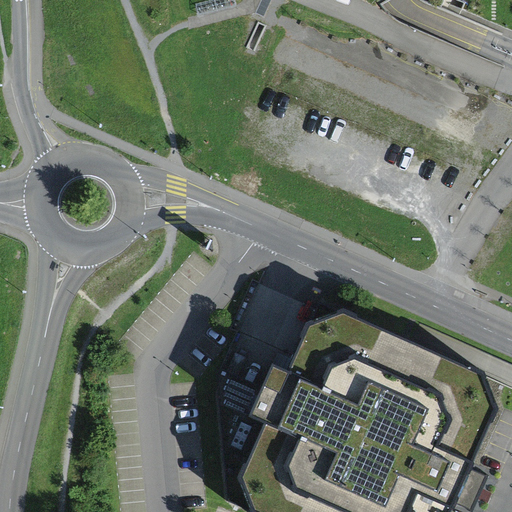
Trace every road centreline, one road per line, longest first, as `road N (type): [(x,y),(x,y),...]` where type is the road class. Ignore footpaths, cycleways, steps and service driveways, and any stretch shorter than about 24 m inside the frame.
road 1 (motorway): [(155,511),(132,305),(121,0)]
road 2 (motorway): [(49,0),(60,306),(80,511)]
road 3 (residential): [(68,252),(11,511)]
road 4 (tertiary): [(242,220),(427,303)]
road 5 (tertiary): [(18,0),(27,119),(52,167)]
road 6 (residential): [(511,165),(427,303)]
road 7 (tertiary): [(242,220),(175,184),(122,173)]
